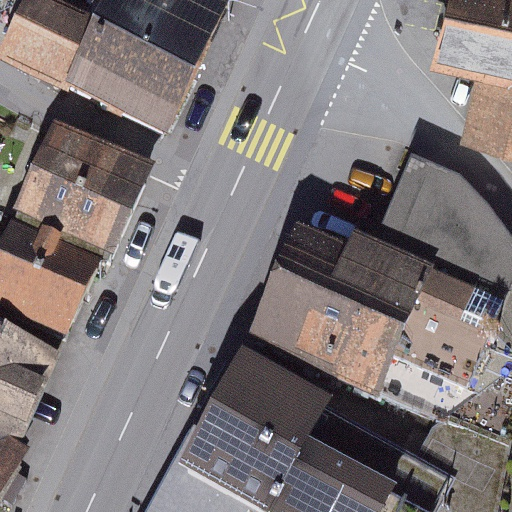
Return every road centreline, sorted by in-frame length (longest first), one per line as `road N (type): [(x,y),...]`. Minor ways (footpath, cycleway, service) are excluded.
road 1 (primary): [(87,511),(304,31)]
road 2 (residential): [(304,31),(400,89),(511,215)]
